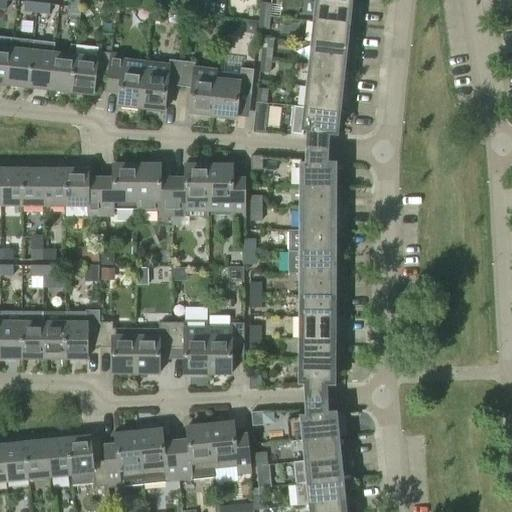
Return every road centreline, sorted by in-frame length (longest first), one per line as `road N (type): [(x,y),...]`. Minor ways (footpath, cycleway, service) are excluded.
road 1 (residential): [(0,112),(72,120),(93,139),(389,152)]
road 2 (residential): [(0,387),(65,385),(97,407),(387,394)]
road 3 (residential): [(494,145),(506,371)]
road 4 (residential): [(388,377),(389,152)]
road 5 (residential): [(389,152),(406,0)]
road 6 (residential): [(471,0),(494,145)]
